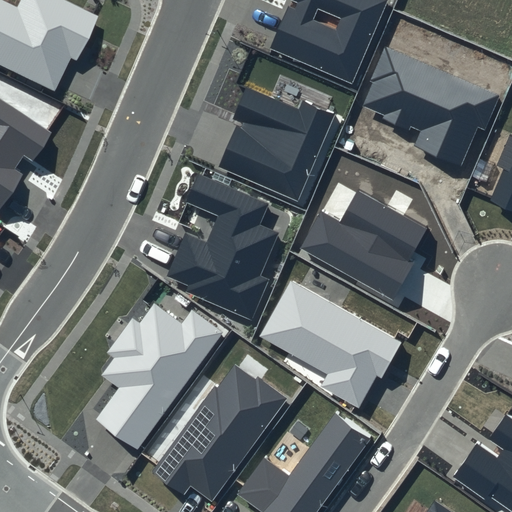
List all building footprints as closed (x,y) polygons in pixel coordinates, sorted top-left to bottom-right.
[(99,16),(66,0),(21,0),(18,8),(0,0),(0,64),(55,91),(70,59),(76,62),(99,16)] [(388,0),(290,0),(298,3),(295,9),(289,7),(270,49),(353,84),(388,0)] [(499,95),(385,45),(369,82),(372,84),(362,106),(384,116),(382,119),(409,130),(411,127),(420,131),(414,145),(461,166),(478,127),(484,130),(499,95)] [(335,114),(302,99),(298,109),(246,87),(232,119),(238,122),(219,167),(298,200),(335,114)] [(52,133),(0,98),(0,209),(23,175),(15,169),(23,156),(32,162),(52,133)] [(511,152),(491,201),(511,209),(511,152)] [(267,203),(199,174),(187,203),(219,216),(207,243),(185,234),(166,276),(188,286),(186,291),(252,320),(270,280),(259,276),(278,232),(259,224),(267,203)] [(427,228),(359,190),(340,223),(322,212),(301,248),(393,300),(415,261),(410,258),(427,228)] [(402,342),(292,280),(259,337),(327,375),(320,387),(358,408),(377,376),(382,378),(402,342)] [(223,333),(191,309),(181,323),(154,303),(139,323),(132,318),(107,352),(115,359),(103,375),(120,388),(97,419),(137,448),(223,333)] [(255,379),(234,364),(217,387),(215,386),(151,473),(183,495),(190,485),(212,501),(288,397),(258,375),(255,379)] [(317,511),(372,438),(336,411),(289,475),(265,457),(238,494),(263,511),(317,511)] [(511,418),(506,415),(489,440),(503,450),(497,459),(476,444),(453,477),(486,500),(489,495),(511,511),(511,418)] [(450,511),(434,501),(426,511),(450,511)]
